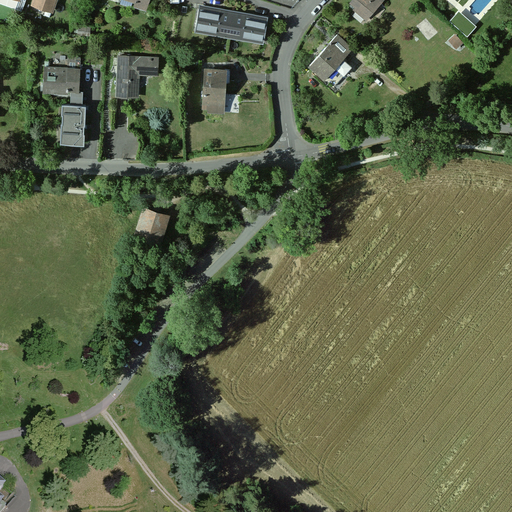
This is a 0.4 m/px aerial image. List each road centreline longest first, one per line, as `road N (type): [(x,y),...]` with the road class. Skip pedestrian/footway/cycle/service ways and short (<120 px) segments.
road 1 (residential): [(296,157),(281,197),(172,312),(104,406),(0,437)]
road 2 (residential): [(290,154),(151,169),(0,162)]
road 3 (residential): [(511,126),(436,121),(296,157)]
road 4 (residential): [(290,154),(283,57),(317,0)]
road 5 (track): [(186,511),(101,407)]
